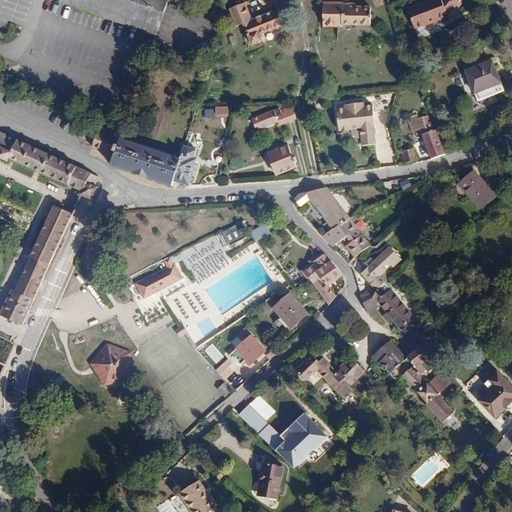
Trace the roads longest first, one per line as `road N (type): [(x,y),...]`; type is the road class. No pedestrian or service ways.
road 1 (residential): [(117,191),(87,213),(22,371),(18,413),(27,460),(60,511)]
road 2 (residential): [(114,511),(323,319)]
road 3 (residential): [(511,135),(457,158),(274,190)]
road 4 (residential): [(274,190),(117,191)]
road 5 (residential): [(274,190),(352,272),(346,298)]
road 6 (residential): [(117,191),(106,175),(0,125)]
road 7 (residential): [(346,298),(377,332),(356,351),(323,319)]
